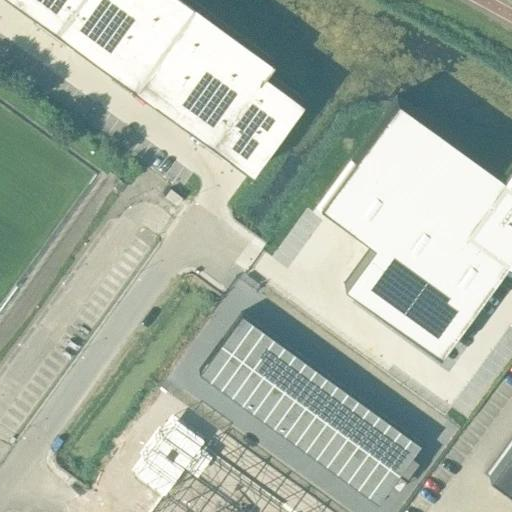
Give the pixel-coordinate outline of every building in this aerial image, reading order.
[(16,0),(251,169),(302,97),(264,69),(273,58),(193,0),(16,0)] [(382,114),(319,202),(373,241),(343,282),(439,352),(511,250),(511,166),(505,175),(445,132),(415,110),(396,96),(391,103),(382,114)] [(170,187),(164,194),(176,203),(180,198),(181,196),(170,187)] [(241,311),(198,369),(376,499),(419,441),(417,439),(241,311)] [(140,458),(131,470),(162,492),(147,511),(294,511),(199,442),(203,436),(173,414),(161,430),(159,428),(160,427),(159,426),(139,453),(141,454),(142,453),(143,454),(140,458)] [(511,439),(490,469),(487,473),(511,490),(511,439)]
